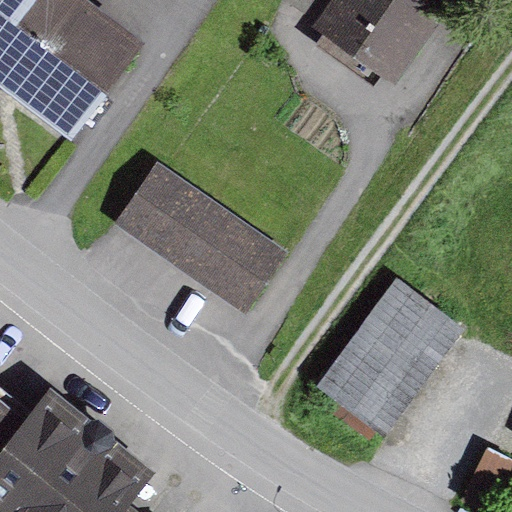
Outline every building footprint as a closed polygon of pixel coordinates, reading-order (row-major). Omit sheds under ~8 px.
[(0,0),(0,85),(72,142),(145,50),(86,0),(0,0)] [(448,12),(431,0),(273,0),(395,86),(448,12)] [(158,167),(118,225),(247,312),(286,254),(158,167)] [(398,283),(318,390),(386,441),(466,333),(398,283)] [(0,469),(34,426),(0,399),(0,469)] [(34,426),(0,469),(0,511),(134,511),(160,480),(116,446),(116,438),(101,426),(91,428),(54,400),(34,426)] [(511,471),(511,461),(486,450),(466,495),(496,508),(511,471)]
